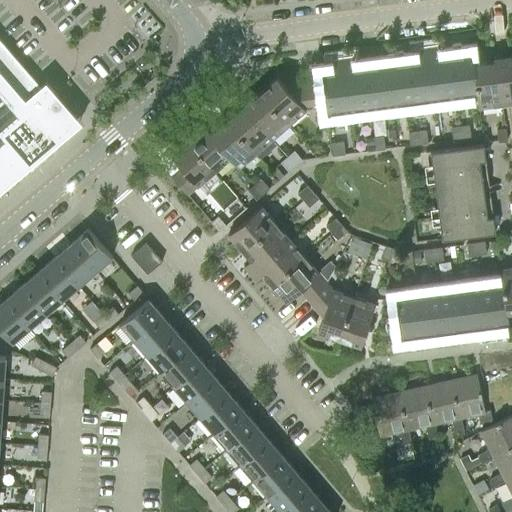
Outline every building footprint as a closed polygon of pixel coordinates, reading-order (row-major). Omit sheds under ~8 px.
[(0,191),(67,134),(76,126),(82,121),(68,105),(60,96),(46,79),(37,79),(36,79),(10,48),(0,37),(0,191)] [(450,53),(439,55),(437,45),(427,47),(434,99),(455,96),(450,53)] [(412,102),(434,99),(427,47),(418,48),(420,58),(407,59),(412,102)] [(474,63),(475,63),(473,50),(450,53),(455,96),(477,94),(478,93),(474,63)] [(497,61),(498,61),(497,56),(494,57),(494,60),(475,63),(474,63),(478,93),(477,94),(478,106),(502,103),(499,76),(500,76),(499,73),(500,73),(499,68),(498,68),(497,61)] [(364,65),(353,66),(352,57),(341,58),(348,110),(369,107),(364,65)] [(327,113),(348,110),(341,58),(333,59),(334,69),(321,70),(322,81),(326,106),(327,113)] [(391,105),(412,102),(407,59),(385,62),(391,105)] [(369,107),(391,105),(385,62),(364,65),(369,107)] [(291,85),(288,88),(277,76),(260,91),(289,123),(306,109),(326,106),(322,81),(291,85)] [(272,137),(289,123),(260,91),(244,105),(272,137)] [(256,151),(272,137),(244,105),(227,119),(256,151)] [(239,166),(256,151),(227,119),(212,132),(211,133),(231,156),(230,156),(239,166)] [(211,133),(212,132),(203,123),(186,137),(215,170),(230,156),(231,156),(211,133)] [(471,136),(469,124),(460,125),(462,138),(471,136)] [(453,139),(462,138),(460,125),(451,126),(453,139)] [(498,141),(506,140),(505,128),(496,129),(498,141)] [(427,142),(426,129),(417,130),(419,143),(427,142)] [(410,144),(419,143),(417,130),(409,131),(410,144)] [(376,149),(385,148),(383,135),(374,136),(376,149)] [(367,150),(376,149),(374,136),(366,137),(367,150)] [(187,194),(215,170),(186,137),(169,152),(181,166),(170,174),(187,194)] [(332,155),(345,153),(343,140),(330,142),(332,155)] [(495,231),(486,166),(483,143),(431,150),(442,238),(495,231)] [(296,165),(303,159),(294,149),(287,155),(296,165)] [(289,171),(296,165),(287,155),(280,161),(289,171)] [(263,193),(270,187),(261,177),(254,183),(263,193)] [(256,199),(263,193),(254,183),(248,189),(256,199)] [(303,199),(313,190),(307,183),(297,192),(303,199)] [(309,206),(319,197),(313,190),(303,199),(309,206)] [(243,251),(276,222),(261,205),(228,234),(243,251)] [(218,231),(225,225),(217,216),(210,222),(218,231)] [(331,232),(341,223),(335,216),(325,225),(331,232)] [(250,273),(290,238),(276,222),(243,251),(251,260),(243,266),(250,273)] [(337,238),(347,230),(341,223),(331,232),(337,238)] [(71,242),(95,270),(112,255),(88,227),(71,242)] [(271,284),(304,255),(290,238),(250,273),(256,281),(263,274),(271,284)] [(371,243),(361,238),(357,252),(367,255),(371,243)] [(477,254),(486,253),(485,240),(476,241),(477,254)] [(468,255),(477,254),(476,241),(467,243),(468,255)] [(71,242),(54,256),(78,284),(95,270),(71,242)] [(147,274),(162,261),(145,242),(130,255),(147,274)] [(389,260),(394,249),(380,243),(375,254),(389,260)] [(434,260),(443,259),(442,246),(433,247),(434,260)] [(426,261),(434,260),(433,247),(424,248),(426,261)] [(404,264),(413,263),(412,252),(411,250),(402,251),(404,264)] [(420,251),(412,252),(413,263),(421,262),(420,251)] [(307,298),(327,281),(304,255),(271,284),(286,301),(299,289),(307,298)] [(38,270),(62,298),(78,284),(54,256),(38,270)] [(511,266),(500,268),(502,280),(503,280),(506,311),(507,311),(511,310),(511,266)] [(38,270),(21,284),(45,312),(62,298),(38,270)] [(507,311),(506,311),(503,280),(502,280),(481,283),(487,326),(509,323),(507,311)] [(354,295),(332,287),(327,281),(307,298),(319,312),(323,314),(318,329),(339,336),(354,295)] [(465,329),(487,326),(481,283),(459,286),(465,329)] [(5,298),(29,326),(45,312),(21,284),(5,298)] [(143,292),(137,284),(128,292),(134,299),(143,292)] [(443,332),(465,329),(459,286),(437,289),(443,332)] [(421,335),(443,332),(437,289),(415,291),(421,335)] [(399,338),(421,335),(415,291),(394,294),(399,338)] [(361,344),(375,302),(354,295),(339,336),(361,344)] [(0,301),(0,326),(12,340),(29,326),(5,298),(0,301)] [(135,338),(163,314),(149,298),(121,322),(135,338)] [(112,305),(103,313),(110,321),(119,313),(112,305)] [(94,321),(101,328),(110,321),(103,313),(94,321)] [(176,330),(163,314),(135,338),(148,354),(176,330)] [(161,370),(190,346),(176,330),(148,354),(161,370)] [(79,333),(70,341),(77,349),(86,341),(79,333)] [(61,349),(68,356),(77,349),(70,341),(61,349)] [(97,357),(105,350),(97,341),(90,348),(97,357)] [(175,385),(203,361),(190,346),(161,370),(175,385)] [(31,364),(41,369),(46,361),(36,355),(31,364)] [(57,366),(46,361),(41,369),(52,375),(57,366)] [(188,400),(216,376),(203,361),(175,385),(188,400)] [(117,380),(124,373),(117,364),(109,371),(117,380)] [(125,389),(132,382),(124,373),(117,380),(125,389)] [(476,373),(451,379),(460,417),(477,413),(479,422),(492,419),(491,417),(489,409),(484,410),(476,373)] [(201,416),(229,392),(216,376),(188,400),(201,416)] [(463,429),(460,417),(451,379),(425,384),(434,423),(451,419),(453,431),(463,429)] [(436,435),(434,423),(425,384),(400,390),(408,429),(425,425),(428,437),(436,435)] [(41,390),(40,402),(50,402),(51,391),(41,390)] [(410,441),(408,429),(400,390),(370,397),(378,436),(399,431),(401,443),(410,441)] [(214,432),(243,408),(229,392),(201,416),(214,432)] [(136,401),(144,411),(151,404),(143,395),(136,401)] [(40,413),(50,414),(50,402),(40,402),(40,413)] [(159,413),(151,404),(144,411),(151,420),(159,413)] [(228,447),(256,423),(243,408),(214,432),(228,447)] [(493,456),(511,446),(511,413),(480,430),(489,448),(477,454),(481,462),(493,456)] [(241,463),(269,439),(256,423),(228,447),(241,463)] [(162,433),(170,442),(178,435),(170,426),(162,433)] [(38,433),(37,445),(47,445),(48,434),(38,433)] [(185,444),(178,435),(170,442),(178,451),(185,444)] [(254,478),(282,454),(269,439),(241,463),(254,478)] [(36,456),(46,457),(47,445),(37,445),(36,456)] [(505,480),(511,476),(511,446),(493,456),(501,472),(489,477),(493,486),(505,480)] [(468,453),(460,457),(466,470),(474,465),(468,453)] [(267,494),(296,470),(282,454),(254,478),(267,494)] [(189,464),(197,473),(204,466),(197,458),(189,464)] [(212,475),(204,466),(197,473),(204,482),(212,475)] [(281,509),(309,485),(296,470),(267,494),(281,509)] [(35,476),(34,488),(44,488),(45,477),(35,476)] [(505,510),(511,506),(511,476),(505,480),(511,494),(500,501),(505,510)] [(483,491),(492,487),(488,479),(479,483),(483,491)] [(283,511),(308,511),(322,501),(309,485),(281,509),(283,511)] [(34,500),(44,500),(44,488),(34,488),(34,500)] [(216,495),(223,504),(231,498),(223,489),(216,495)] [(232,511),(239,507),(231,498),(223,504),(230,511),(232,511)] [(331,511),(322,501),(308,511),(331,511)] [(489,511),(497,511),(501,510),(497,503),(487,507),(489,511)]
